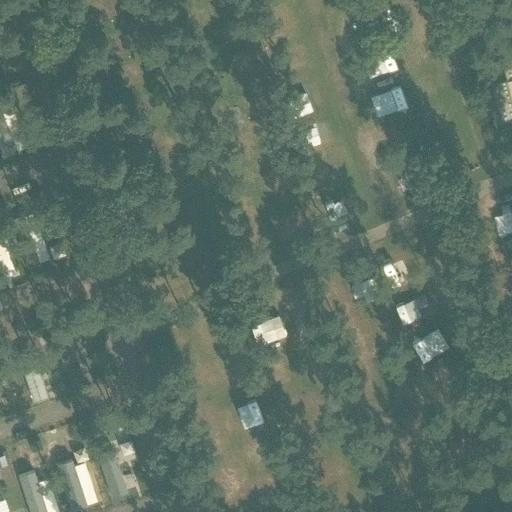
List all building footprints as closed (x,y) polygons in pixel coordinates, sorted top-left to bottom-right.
[(118,28),(98,33),(103,51),(123,45),(118,28)] [(387,50),(361,60),(368,79),(394,70),(387,50)] [(511,118),(511,66),(504,69),(507,80),(492,84),(503,121),(511,118)] [(24,83),(14,87),(18,98),(28,94),(24,83)] [(18,150),(4,108),(0,109),(0,152),(2,157),(18,151),(18,150)] [(316,195),(344,185),(336,165),(309,175),(316,195)] [(356,205),(322,213),(326,229),(359,221),(356,205)] [(511,236),(504,214),(486,220),(494,244),(511,237),(511,236)] [(39,261),(23,216),(23,215),(11,219),(27,266),(39,262),(39,261)] [(117,265),(129,298),(163,286),(151,253),(117,265)] [(416,266),(386,279),(393,295),(423,283),(416,266)] [(411,326),(432,308),(421,296),(400,314),(411,326)] [(85,313),(74,316),(77,328),(88,325),(85,313)] [(444,323),(412,332),(418,352),(450,343),(444,323)] [(42,326),(34,329),(36,336),(45,333),(42,326)] [(86,377),(73,339),(57,345),(70,382),(86,377)] [(30,350),(17,355),(33,401),(46,397),(30,350)] [(392,404),(421,397),(417,380),(371,391),(377,417),(394,413),(392,404)] [(121,417),(111,420),(113,428),(123,425),(121,417)] [(81,426),(69,430),(71,437),(83,434),(81,426)] [(39,441),(30,444),(32,451),(42,448),(39,441)] [(112,450),(97,455),(111,497),(126,492),(112,450)] [(71,460),(56,465),(71,511),(86,506),(71,460)] [(46,511),(33,471),(18,476),(29,511),(46,511)]
